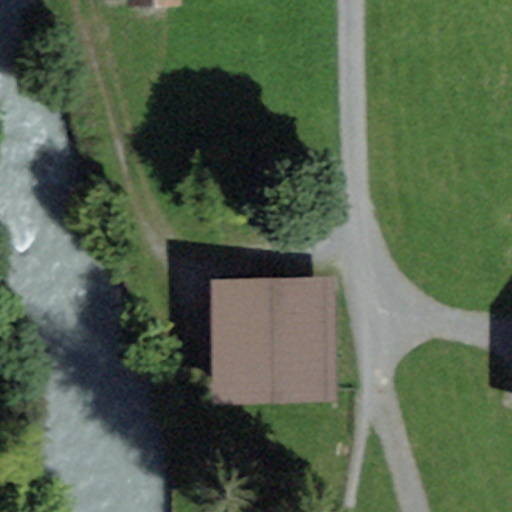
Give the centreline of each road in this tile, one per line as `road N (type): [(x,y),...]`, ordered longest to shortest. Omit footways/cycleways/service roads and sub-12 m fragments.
road 1 (track): [(70,0),(102,144),(149,225),(176,252),(364,265)]
road 2 (track): [(371,360),(348,97),(349,0)]
